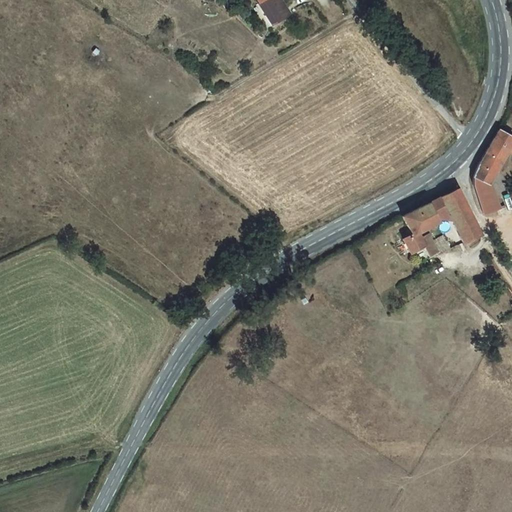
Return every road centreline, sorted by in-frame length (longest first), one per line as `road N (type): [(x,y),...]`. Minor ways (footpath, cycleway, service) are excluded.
road 1 (tertiary): [(462,155),(401,198),(277,262),(224,303),(173,369),(95,511)]
road 2 (residential): [(331,0),(462,155)]
road 3 (tertiary): [(492,0),(502,67),(487,117),(462,155)]
road 4 (track): [(511,282),(452,163)]
